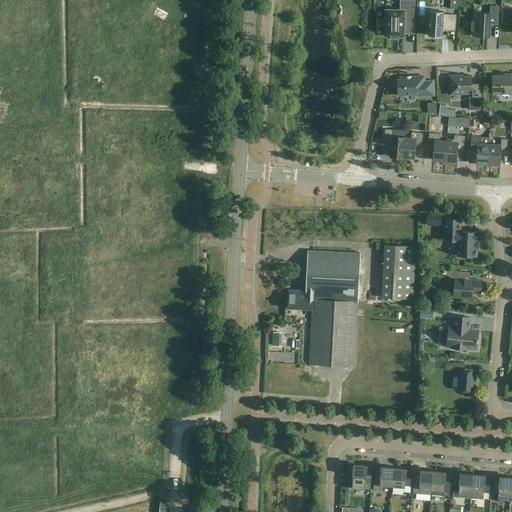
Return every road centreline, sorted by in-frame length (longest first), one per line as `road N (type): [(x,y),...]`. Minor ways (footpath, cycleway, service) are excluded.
road 1 (secondary): [(221,511),(240,171)]
road 2 (residential): [(353,179),(382,65),(511,56)]
road 3 (residential): [(511,456),(343,442),(333,457),(331,511)]
road 4 (secondary): [(240,171),(252,0)]
road 5 (residential): [(511,416),(491,415),(502,290)]
road 6 (tertiary): [(493,192),(353,179)]
